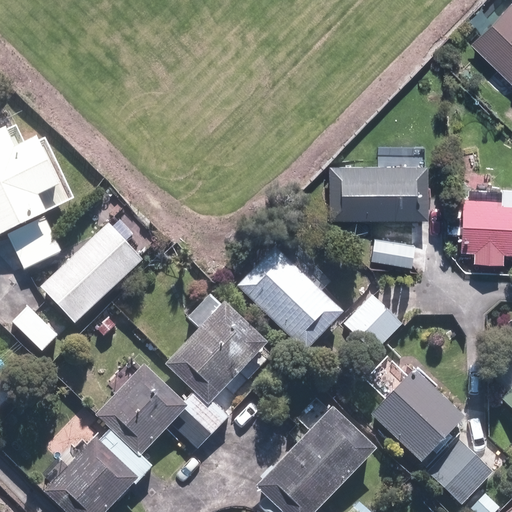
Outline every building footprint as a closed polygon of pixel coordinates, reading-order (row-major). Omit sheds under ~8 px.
[(511,122),(511,124),(511,11),(504,4),(465,43),(511,90),(511,122)] [(15,237),(31,272),(68,253),(52,221),(60,217),(52,200),(75,188),(51,140),(28,151),(17,129),(0,137),(0,229),(6,241),(15,237)] [(324,167),(324,221),(419,220),(418,166),(324,167)] [(511,203),(463,201),(460,253),(475,254),(475,263),(502,265),(503,256),(511,256),(511,203)] [(49,286),(83,325),(154,265),(136,243),(142,238),(130,224),(121,232),(117,228),(49,286)] [(366,262),(404,267),(408,245),(369,239),(366,262)] [(228,287),(293,354),(332,317),(288,273),(298,263),(287,252),(277,262),(265,250),(228,287)] [(51,494),(69,511),(117,511),(161,469),(148,456),(179,426),(204,450),(236,418),(222,403),(277,347),(234,304),(229,310),(217,298),(196,319),(207,330),(172,364),(199,391),(190,401),(154,364),(102,418),(114,430),(51,494)] [(338,328),(368,355),(395,326),(365,299),(338,328)] [(20,325),(49,354),(65,338),(35,309),(20,325)] [(0,415),(23,395),(0,367),(0,415)] [(362,416),(410,464),(452,421),(403,374),(362,416)] [(511,384),(493,403),(511,422),(511,384)] [(264,488),(287,511),(325,511),(386,452),(343,409),(264,488)] [(429,472),(462,504),(492,472),(458,441),(429,472)] [(485,493),(470,507),(475,511),(496,511),(500,508),(485,493)] [(355,511),(372,511),(363,503),(355,511)]
